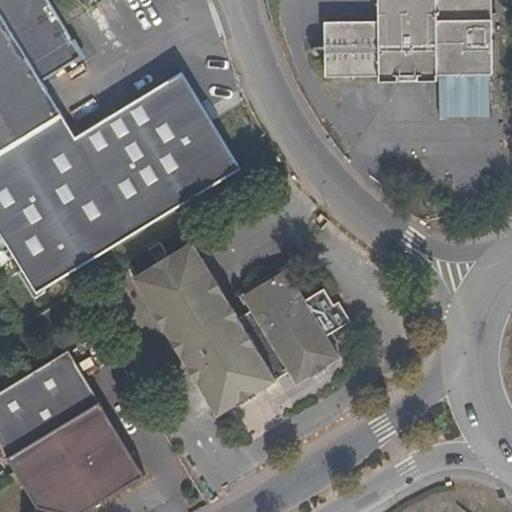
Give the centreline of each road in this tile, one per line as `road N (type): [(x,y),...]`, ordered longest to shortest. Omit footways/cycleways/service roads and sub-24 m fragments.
road 1 (unclassified): [(489,298),(338,189),(281,113),(241,0)]
road 2 (unclassified): [(470,364),(236,511)]
road 3 (unclassified): [(349,511),(410,472),(511,461)]
